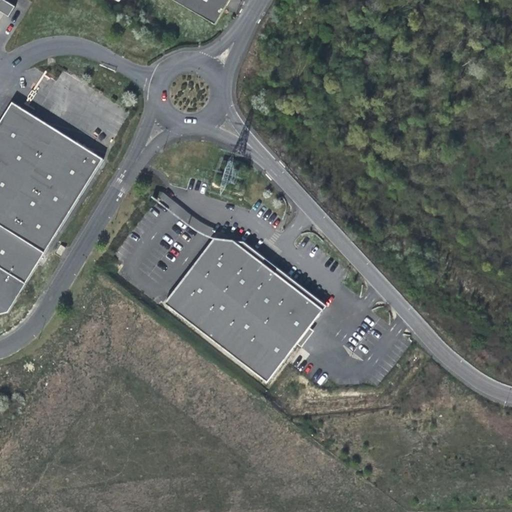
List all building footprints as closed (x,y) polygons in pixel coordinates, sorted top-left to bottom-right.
[(17,5),(8,0),(0,0),(0,8),(11,15),(17,5)] [(231,0),(175,0),(217,24),(231,0)] [(0,130),(0,218),(52,250),(111,159),(17,103),(0,130)] [(52,250),(0,218),(0,261),(32,281),(52,250)] [(286,359),(323,307),(235,240),(216,238),(166,302),(268,383),(286,359)] [(32,281),(0,261),(0,312),(13,309),(32,281)]
